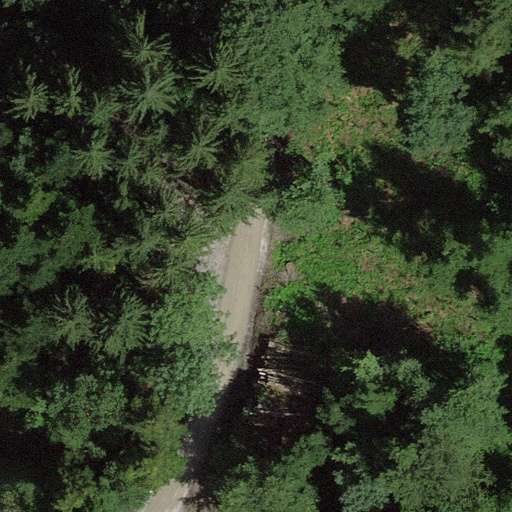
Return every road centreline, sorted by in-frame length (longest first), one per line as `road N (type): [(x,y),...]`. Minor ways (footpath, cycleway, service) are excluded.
road 1 (track): [(268,88),(174,501),(160,511)]
road 2 (track): [(268,88),(11,0)]
